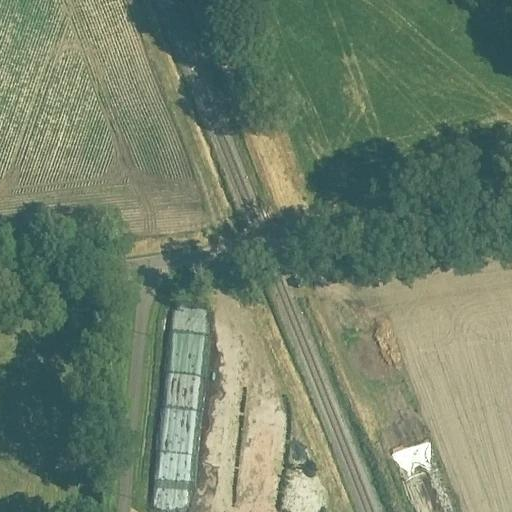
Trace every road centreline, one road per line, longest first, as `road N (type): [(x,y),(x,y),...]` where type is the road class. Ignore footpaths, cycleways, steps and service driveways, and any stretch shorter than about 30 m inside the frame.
road 1 (unclassified): [(511,209),(152,269)]
road 2 (unclassified): [(152,269),(123,511)]
road 3 (unclassified): [(152,269),(0,293)]
